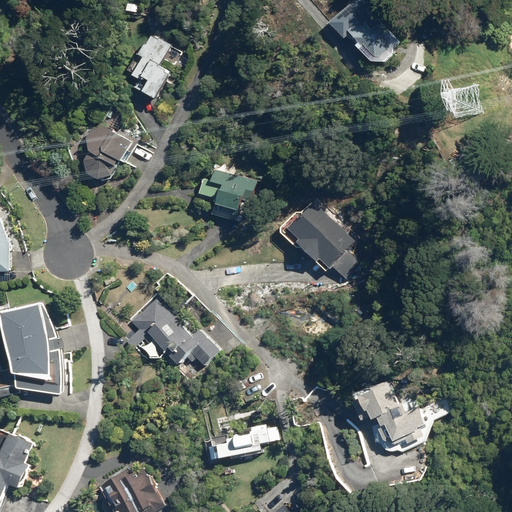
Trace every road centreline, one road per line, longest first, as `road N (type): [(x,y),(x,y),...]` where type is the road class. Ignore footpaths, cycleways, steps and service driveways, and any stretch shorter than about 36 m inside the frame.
road 1 (residential): [(231,0),(216,52),(131,210),(68,251)]
road 2 (residential): [(54,511),(85,453),(99,379),(90,300),(68,251)]
road 3 (residential): [(282,373),(172,265),(129,252),(68,251)]
road 4 (residential): [(68,251),(58,215),(0,131)]
